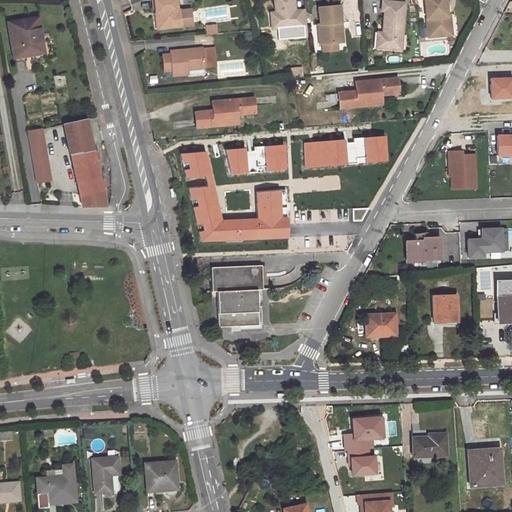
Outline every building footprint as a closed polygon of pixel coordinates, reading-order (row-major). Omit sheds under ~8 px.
[(178,0),(156,0),(157,12),(161,12),(163,28),(183,26),(182,9),(179,10),(178,0)] [(293,0),(273,0),(275,12),(276,28),(306,25),(304,10),(294,11),(293,0)] [(424,0),(427,27),(431,27),(433,28),(434,37),(449,35),(445,0),(424,0)] [(404,3),(382,1),(381,11),(384,11),(382,33),(381,48),(401,50),(404,3)] [(317,24),(319,44),(339,42),(338,32),(337,23),(341,22),(339,5),(318,7),(319,23),(317,24)] [(192,8),(182,9),(183,26),(193,25),(192,8)] [(43,52),(37,17),(7,23),(13,57),(43,52)] [(216,47),(204,48),(206,68),(218,67),(216,47)] [(204,48),(171,51),(172,54),(164,55),(165,71),(173,70),(174,75),(189,73),(189,69),(206,68),(204,48)] [(300,67),(290,68),(291,77),(301,76),(300,67)] [(339,93),(340,108),(380,104),(379,95),(398,93),(396,79),(355,83),(356,92),(339,93)] [(213,112),(195,113),(197,127),(237,123),(236,114),(254,113),(252,98),(212,102),(213,112)] [(70,154),(91,149),(85,120),(63,125),(69,155),(70,154)] [(41,129),(28,132),(36,182),(50,180),(41,129)] [(511,132),(496,133),(496,155),(511,154),(511,132)] [(73,168),(95,163),(91,149),(70,154),(73,168)] [(463,151),(449,152),(449,164),(451,164),(452,190),(476,189),(475,155),(463,155),(463,151)] [(73,168),(81,207),(105,206),(103,198),(95,163),(73,168)] [(483,252),(503,252),(502,226),(480,227),(480,237),(466,237),(467,258),(483,258),(483,252)] [(413,240),(407,240),(408,261),(438,259),(437,238),(422,239),(421,233),(412,233),(413,240)] [(261,265),(210,267),(211,291),(216,291),(218,326),(258,325),(256,289),(262,289),(261,265)] [(511,282),(495,283),(497,320),(511,319),(511,282)] [(455,296),(431,296),(433,322),(456,321),(455,296)] [(394,314),(364,315),(365,336),(395,335),(394,314)] [(429,436),(413,437),(414,456),(447,455),(447,433),(429,434),(429,436)] [(499,448),(468,451),(471,486),(484,485),(483,482),(498,480),(497,460),(500,459),(499,448)] [(91,459),(94,493),(112,492),(110,475),(119,474),(117,457),(91,459)] [(145,463),(147,491),(177,489),(175,461),(145,463)] [(46,477),(48,503),(74,501),(76,500),(73,465),(64,465),(65,476),(46,477)] [(0,483),(0,501),(19,499),(17,482),(0,483)]
